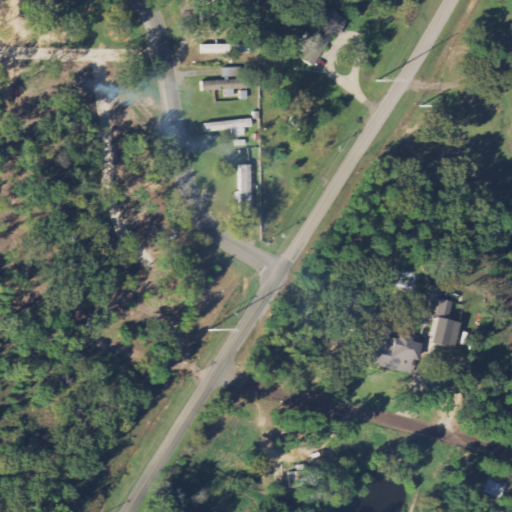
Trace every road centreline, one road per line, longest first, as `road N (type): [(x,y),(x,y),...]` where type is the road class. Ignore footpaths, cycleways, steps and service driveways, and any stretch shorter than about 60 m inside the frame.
road 1 (residential): [(125,511),(451,0)]
road 2 (residential): [(279,274),(223,241),(200,216),(158,33),(138,0)]
road 3 (residential): [(214,375),(511,452)]
